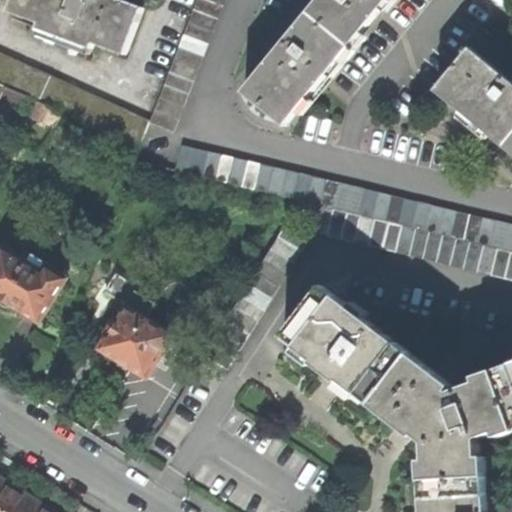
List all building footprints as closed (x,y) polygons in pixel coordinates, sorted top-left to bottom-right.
[(15,0),(15,2),(10,15),(40,26),(38,31),(92,52),(94,47),(126,59),(144,11),(115,0),(15,0)] [(149,126),(173,135),(226,0),(198,0),(149,125),(149,126)] [(372,26),(393,0),(324,0),(309,19),(351,52),(372,26)] [(323,86),(351,52),(309,19),(245,98),(286,132),(323,86)] [(89,59),(92,52),(38,31),(35,38),(89,59)] [(504,151),(511,142),(511,88),(470,53),(436,95),(470,123),(504,151)] [(0,87),(5,89),(39,105),(61,115),(138,150),(149,126),(149,125),(0,57),(0,87)] [(54,130),(61,115),(39,105),(32,120),(54,130)] [(511,230),(180,152),(174,177),(318,211),(511,257),(511,230)] [(511,287),(511,257),(318,211),(311,240),(511,287)] [(201,363),(224,377),(307,245),(284,231),(201,363)] [(21,313),(44,277),(21,262),(5,252),(0,259),(0,299),(1,300),(0,303),(0,304),(1,307),(3,309),(6,310),(9,309),(12,307),(21,313)] [(21,262),(44,277),(48,270),(26,256),(21,262)] [(127,310),(136,295),(138,293),(115,278),(104,295),(127,310)] [(370,409),(410,358),(320,290),(281,341),(332,380),(370,409)] [(151,304),(136,295),(127,310),(118,324),(116,322),(107,336),(110,338),(100,353),(111,360),(111,365),(118,369),(124,367),(133,373),(142,379),(169,336),(142,318),(151,304)] [(435,378),(410,358),(370,409),(396,429),(403,419),(418,431),(410,440),(413,442),(415,439),(425,447),(426,464),(420,465),(421,483),(486,480),(484,461),(479,461),(478,441),(494,436),(497,442),(511,436),(511,424),(494,374),(474,382),(476,387),(450,396),(449,395),(452,391),(450,390),(443,399),(428,386),(435,378)] [(511,367),(494,374),(511,424),(511,367)] [(402,434),(410,440),(418,431),(403,419),(396,429),(402,434)] [(0,511),(28,511),(36,500),(16,486),(0,476),(0,511)] [(487,511),(486,480),(421,483),(421,486),(425,486),(426,501),(422,502),(422,504),(427,504),(426,511),(487,511)] [(56,511),(36,500),(28,511),(56,511)]
